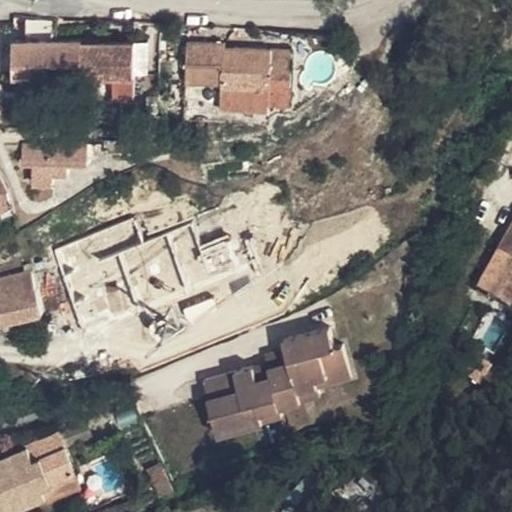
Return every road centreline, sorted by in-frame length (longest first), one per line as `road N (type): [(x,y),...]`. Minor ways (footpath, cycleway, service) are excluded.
road 1 (unknown): [(0,348),(146,315),(275,263)]
road 2 (unclassified): [(134,0),(257,18),(365,12),(385,0)]
